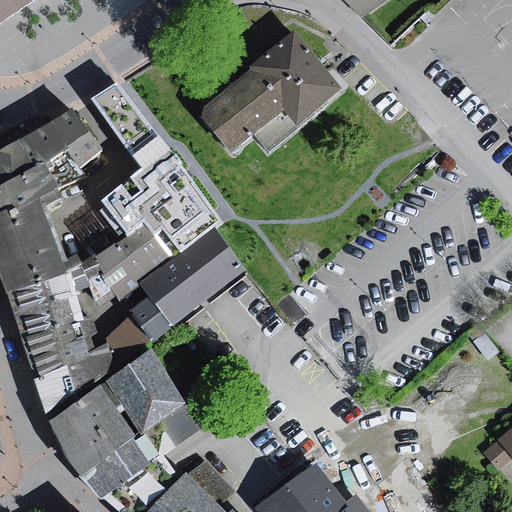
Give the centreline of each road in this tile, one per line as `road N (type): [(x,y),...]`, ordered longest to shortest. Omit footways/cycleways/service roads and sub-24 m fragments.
road 1 (residential): [(0,106),(60,90),(200,0)]
road 2 (residential): [(0,354),(62,481)]
